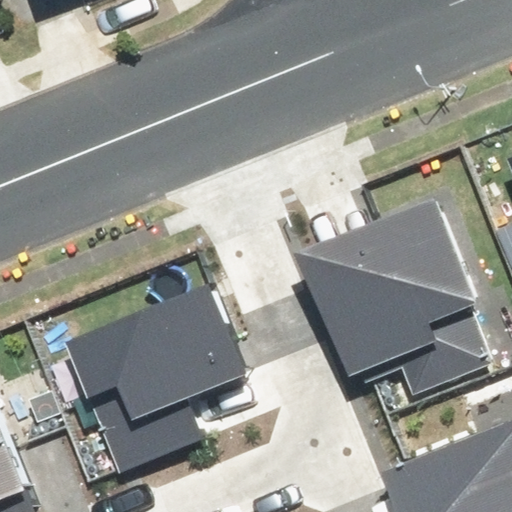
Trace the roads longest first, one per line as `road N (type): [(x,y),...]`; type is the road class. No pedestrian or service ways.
road 1 (residential): [(336,447),(199,98)]
road 2 (tertiary): [(0,176),(199,98)]
road 3 (tertiary): [(199,98),(391,9)]
road 4 (residential): [(160,511),(336,447)]
